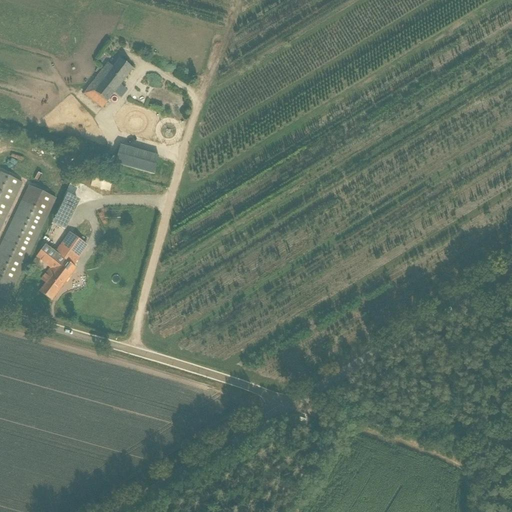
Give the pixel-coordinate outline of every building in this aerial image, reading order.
[(102,109),(114,93),(133,69),(119,59),(113,67),(107,62),(83,93),(102,109)] [(120,146),(115,165),(130,169),(136,150),(120,146)] [(0,229),(22,183),(0,171),(0,229)] [(57,199),(30,186),(0,249),(0,298),(7,302),(57,199)] [(68,198),(62,210),(71,214),(77,202),(68,198)] [(40,292),(52,301),(76,268),(71,264),(86,245),(69,233),(55,252),(46,245),(36,257),(50,268),(42,280),(46,283),(40,292)]
